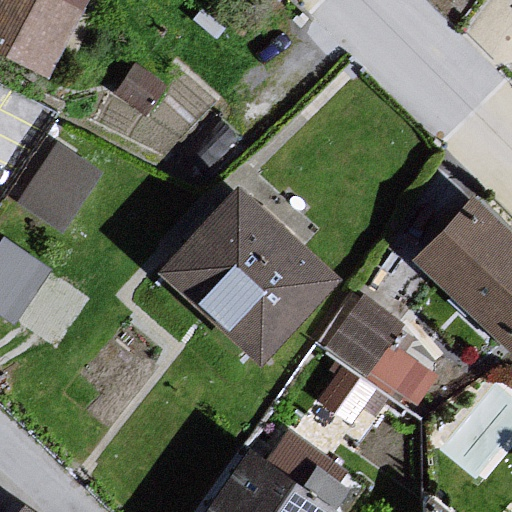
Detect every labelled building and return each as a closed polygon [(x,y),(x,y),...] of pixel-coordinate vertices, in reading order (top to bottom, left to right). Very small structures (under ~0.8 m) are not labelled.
[(0,0),(0,40),(49,66),(84,0),(0,0)] [(98,169),(55,141),(15,200),(58,228),(98,169)] [(154,263),(258,361),(339,275),(234,177),(154,263)] [(511,245),(468,200),(410,257),(504,352),(511,344),(511,245)] [(2,235),(0,237),(0,312),(10,320),(47,266),(2,235)] [(417,391),(439,357),(390,325),(403,304),(356,274),(321,329),(417,391)] [(199,511),(332,511),(335,508),(244,446),(199,511)] [(451,511),(437,499),(422,511),(421,511),(451,511)]
